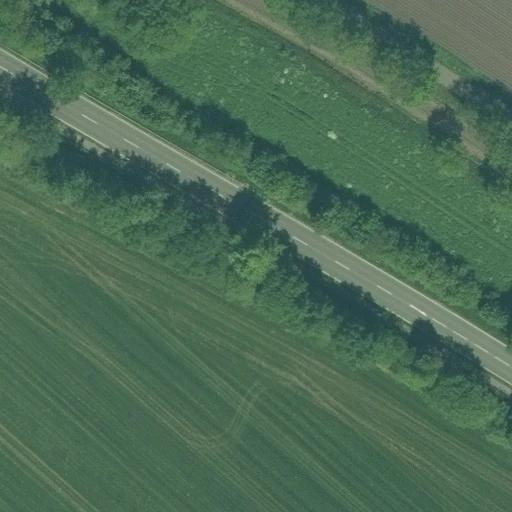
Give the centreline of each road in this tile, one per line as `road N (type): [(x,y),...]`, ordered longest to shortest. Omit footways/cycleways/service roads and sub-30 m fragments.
road 1 (primary): [(511,359),(0,54)]
road 2 (residential): [(315,0),(447,70),(511,115)]
